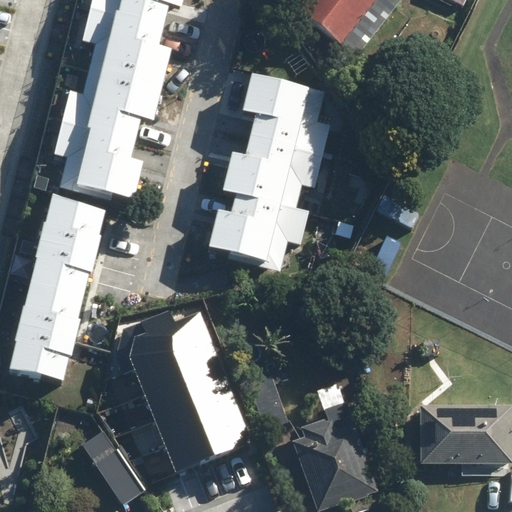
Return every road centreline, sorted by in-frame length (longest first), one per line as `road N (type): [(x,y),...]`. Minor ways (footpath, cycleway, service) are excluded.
road 1 (residential): [(219,0),(222,16),(164,280)]
road 2 (residential): [(0,162),(41,0)]
